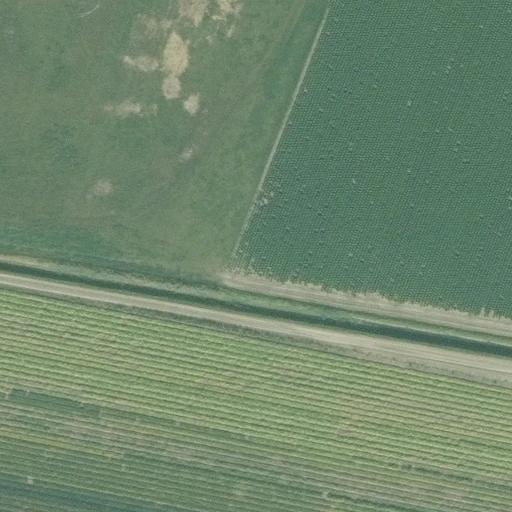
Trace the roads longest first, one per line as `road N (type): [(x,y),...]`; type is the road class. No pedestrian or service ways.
road 1 (track): [(511,333),(203,277)]
road 2 (track): [(0,243),(203,277)]
